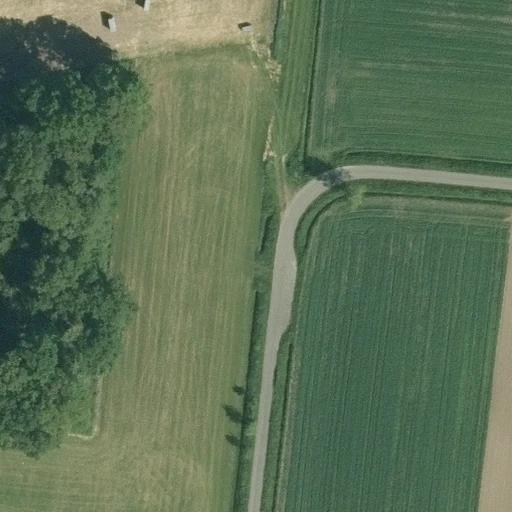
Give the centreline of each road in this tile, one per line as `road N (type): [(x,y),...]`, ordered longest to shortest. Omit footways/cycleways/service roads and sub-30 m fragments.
road 1 (unclassified): [(253,511),(282,239),(297,209),(345,176),(383,172),(511,185)]
road 2 (unknown): [(320,187),(309,162),(327,0)]
